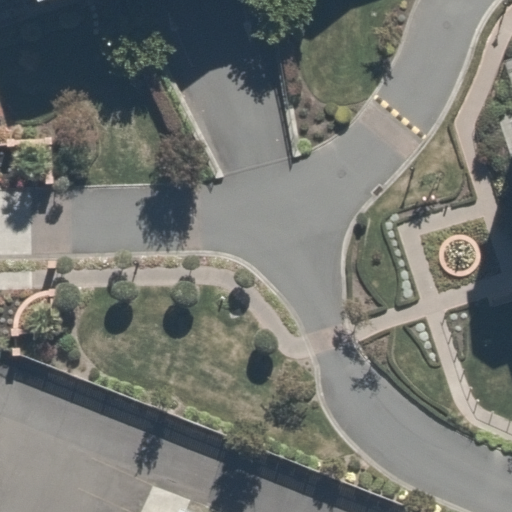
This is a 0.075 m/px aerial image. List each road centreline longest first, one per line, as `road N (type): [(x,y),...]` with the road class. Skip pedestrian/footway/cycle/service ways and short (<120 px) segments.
road 1 (residential): [(511,496),(442,467),(392,433),(353,391),(310,280),(297,207)]
road 2 (residential): [(297,207),(209,225),(0,230)]
road 3 (residential): [(457,0),(400,120),(353,168),(297,207)]
